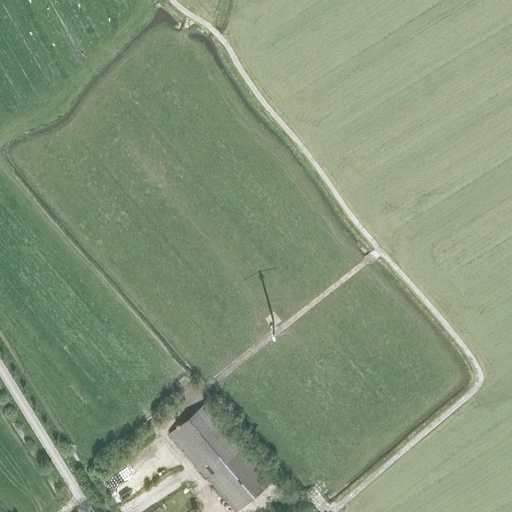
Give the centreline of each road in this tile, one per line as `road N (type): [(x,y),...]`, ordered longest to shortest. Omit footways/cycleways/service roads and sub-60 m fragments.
road 1 (track): [(260,511),(292,499),(332,510),(469,395),(478,377),(223,43),(172,0)]
road 2 (track): [(158,432),(378,251)]
road 3 (unclassified): [(89,511),(0,366)]
